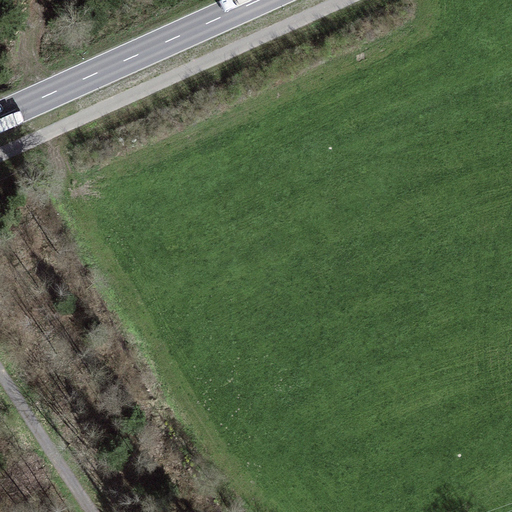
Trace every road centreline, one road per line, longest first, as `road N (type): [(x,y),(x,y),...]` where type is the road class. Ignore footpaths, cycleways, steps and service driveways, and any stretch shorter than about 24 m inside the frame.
road 1 (primary): [(0,125),(273,0)]
road 2 (track): [(0,362),(89,511)]
